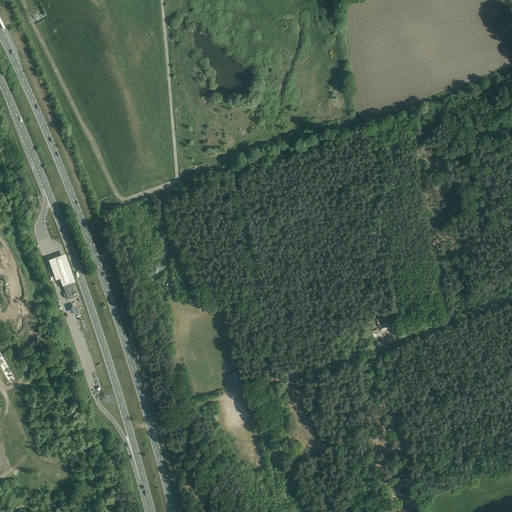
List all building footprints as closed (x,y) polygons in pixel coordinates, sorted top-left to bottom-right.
[(66,253),(48,260),(56,280),(60,279),(63,286),(76,281),(66,253)] [(63,285),(68,299),(78,296),(73,281),(63,285)] [(387,321),(385,316),(382,317),(376,319),(378,324),(387,321)] [(376,328),(375,323),(369,325),(371,329),(372,333),(378,331),(377,327),(376,328)] [(390,328),(388,323),(378,326),(380,331),(390,328)] [(244,386),(240,371),(231,373),(236,388),(244,386)] [(410,475),(398,479),(400,487),(413,484),(410,475)] [(406,497),(404,489),(392,492),(394,500),(402,498),(406,497)]
